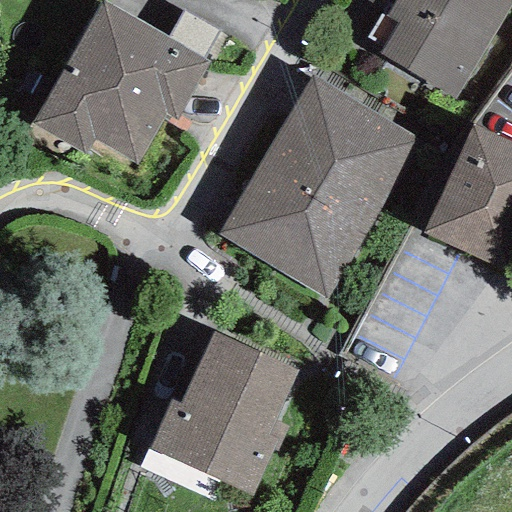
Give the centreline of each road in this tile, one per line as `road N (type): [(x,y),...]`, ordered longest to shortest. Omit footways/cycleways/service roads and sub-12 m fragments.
road 1 (residential): [(169,245),(316,0)]
road 2 (residential): [(511,373),(440,426),(365,511)]
road 3 (residential): [(169,245),(41,192),(0,210)]
